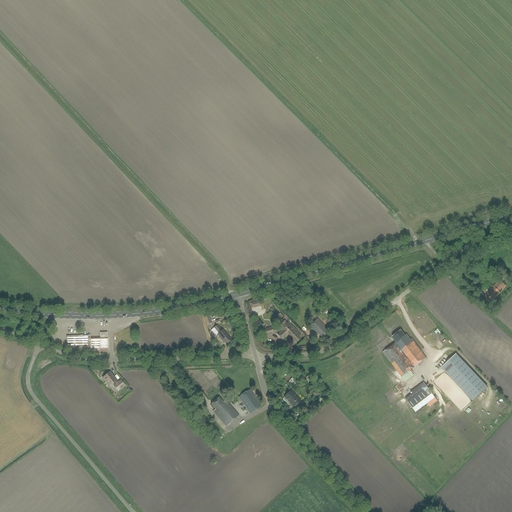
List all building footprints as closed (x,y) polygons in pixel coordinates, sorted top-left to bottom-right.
[(507,286),(500,280),(484,296),(486,297),(485,298),(489,302),(490,301),(491,303),(507,286)] [(323,339),(328,334),(325,331),(326,329),(323,326),(324,325),(318,319),(310,327),(318,335),(319,334),(323,339)] [(285,320),(278,326),(281,329),(281,330),(282,331),(279,334),(283,339),(287,336),(288,337),(289,336),(291,338),(290,339),(293,342),(295,340),(296,341),(300,338),(299,336),(301,335),(298,332),(289,322),(287,323),(285,320)] [(226,344),(231,340),(223,330),(222,331),(217,325),(214,328),(219,334),(218,334),(221,337),(220,338),(222,341),(223,341),(226,344)] [(273,326),(265,329),(267,336),(276,333),(273,326)] [(397,343),(384,353),(403,378),(427,359),(412,339),(411,340),(407,335),(406,336),(402,331),(393,338),(397,343)] [(90,336),(66,336),(67,348),(90,347),(91,353),(96,353),(97,351),(100,351),(100,353),(108,352),(108,339),(107,339),(107,333),(100,333),(100,339),(90,339),(90,336)] [(472,401),(487,387),(456,354),(441,368),(472,401)] [(119,391),(125,385),(121,380),(117,383),(116,381),(117,381),(110,372),(103,378),(110,386),(113,384),(119,391)] [(413,394),(405,400),(415,413),(434,398),(423,383),(411,392),(413,394)] [(251,389),(239,397),(249,411),(250,413),(262,406),(251,389)] [(302,401),(291,391),(285,397),(284,399),(286,402),(288,400),(295,408),(302,401)] [(227,427),(239,416),(229,404),(228,405),(225,401),(223,403),(219,398),(211,405),(215,409),(213,411),(227,427)]
